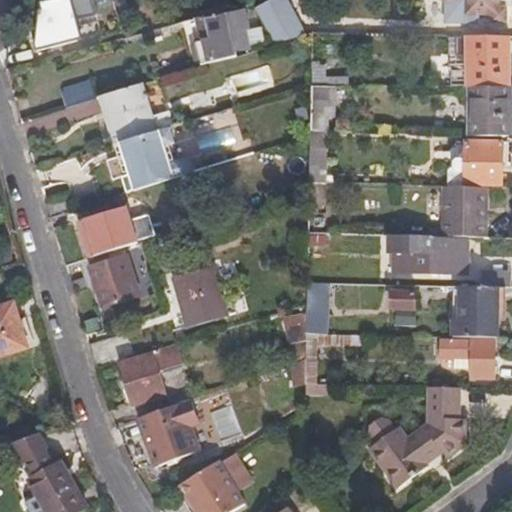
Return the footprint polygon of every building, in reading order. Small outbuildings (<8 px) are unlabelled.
[(91,0),(93,12),(148,0),(91,0)] [(276,44),(301,37),(286,0),(274,0),(258,9),(276,44)] [(445,0),(446,1),(446,21),(480,21),(480,13),(493,13),(500,7),(500,0),(445,0)] [(29,18),(41,54),(80,42),(76,30),(86,27),(82,15),(73,18),(68,5),(29,18)] [(500,7),(493,13),(493,22),(508,22),(508,7),(500,7)] [(254,51),(249,34),(255,32),(248,9),(208,20),(207,16),(199,18),(205,42),(214,40),(219,59),(210,62),(211,64),(254,51)] [(316,22),(316,33),(347,33),(347,23),(316,22)] [(255,32),(249,34),(254,51),(271,46),(266,29),(255,32)] [(467,55),(467,86),(508,87),(508,37),(461,36),(461,55),(467,55)] [(205,42),(210,62),(219,59),(214,40),(205,42)] [(374,53),(373,78),(388,78),(389,53),(374,53)] [(313,62),(312,83),(324,83),(324,63),(313,62)] [(422,85),(449,86),(450,68),(423,67),(422,85)] [(63,91),(68,107),(98,98),(92,79),(66,87),(67,90),(63,91)] [(108,95),(121,143),(159,130),(146,84),(108,95)] [(467,86),(466,136),(506,137),(508,87),(467,86)] [(100,98),(114,145),(121,143),(108,95),(100,98)] [(331,103),(312,103),(311,133),(331,133),(331,103)] [(159,130),(121,143),(125,156),(131,175),(124,177),(129,192),(196,173),(194,164),(184,159),(173,162),(168,146),(180,142),(175,126),(159,130)] [(449,150),(449,186),(487,187),(487,184),(500,184),(502,143),(456,142),(449,150)] [(310,149),(310,184),(322,184),(322,149),(310,149)] [(124,177),(131,175),(125,156),(109,160),(115,180),(124,177)] [(67,177),(42,185),(52,216),(76,208),(67,177)] [(444,186),(442,236),(449,236),(485,237),(487,187),(449,186),(444,186)] [(77,219),(88,256),(121,247),(110,209),(77,219)] [(397,235),(395,276),(465,276),(465,240),(449,239),(449,236),(442,236),(397,235)] [(0,247),(6,263),(14,261),(9,244),(0,247)] [(91,268),(104,307),(141,296),(129,257),(91,268)] [(173,279),(186,327),(223,317),(210,269),(173,279)] [(511,274),(492,274),(491,288),(505,288),(511,287),(511,274)] [(307,284),(306,334),(317,334),(328,335),(329,303),(317,302),(317,284),(307,284)] [(454,287),(451,337),(497,338),(498,319),(499,305),(504,305),(505,288),(491,288),(454,287)] [(390,293),(390,311),(395,312),(395,333),(415,334),(415,293),(390,293)] [(0,306),(0,355),(29,347),(15,302),(0,306)] [(89,343),(96,368),(126,359),(119,334),(89,343)] [(306,339),(304,382),(307,382),(316,383),(317,342),(317,334),(306,334),(306,339)] [(317,334),(317,342),(362,343),(362,335),(328,335),(317,334)] [(473,368),(473,377),(494,377),(494,341),(442,341),(441,357),(455,357),(473,358),(473,368)] [(123,364),(135,404),(169,393),(158,354),(123,364)] [(455,368),(473,368),(473,358),(455,357),(455,368)] [(307,382),(306,391),(316,392),(316,383),(307,382)] [(316,383),(316,392),(326,392),(326,383),(316,383)] [(370,450),(398,490),(427,468),(426,466),(424,463),(440,450),(443,453),(447,457),(465,443),(466,419),(460,418),(462,387),(429,386),(428,394),(442,394),(442,399),(437,399),(437,404),(444,405),(444,409),(436,409),(435,412),(427,411),(426,422),(407,437),(399,426),(395,428),(388,420),(380,419),(370,427),(370,436),(376,445),(370,450)] [(428,394),(427,411),(435,412),(436,409),(444,409),(444,405),(437,404),(437,399),(442,399),(442,394),(428,394)] [(189,402),(137,420),(155,466),(197,450),(189,428),(197,425),(189,402)] [(7,445),(20,466),(15,468),(11,475),(11,483),(27,511),(75,511),(84,507),(59,461),(51,465),(43,450),(45,448),(38,435),(7,445)] [(440,450),(424,463),(426,466),(443,453),(440,450)] [(183,483),(200,510),(197,511),(226,511),(241,503),(216,463),(183,483)]
